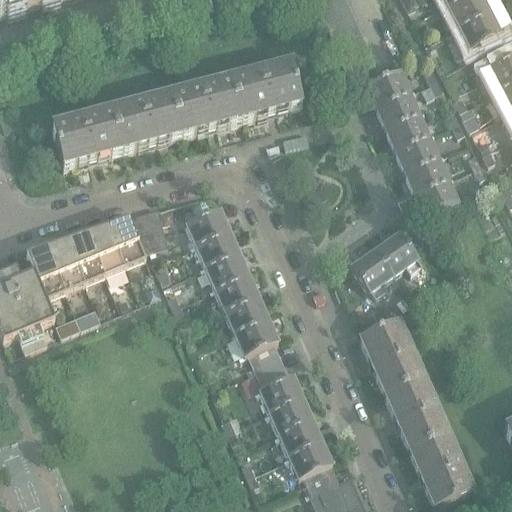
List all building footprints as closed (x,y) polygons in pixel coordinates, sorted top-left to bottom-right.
[(0,0),(0,25),(75,3),(73,0),(0,0)] [(335,0),(311,0),(316,9),(335,0)] [(345,8),(341,0),(335,0),(316,9),(320,19),(345,8)] [(397,0),(402,9),(409,5),(406,0),(397,0)] [(439,0),(445,13),(469,0),(439,0)] [(456,34),(490,16),(481,0),(469,0),(445,13),(456,34)] [(409,5),(402,9),(407,19),(415,16),(409,5)] [(350,19),(345,8),(320,19),(325,30),(350,19)] [(490,16),(456,34),(468,56),(476,52),(502,39),(490,16)] [(354,29),(350,19),(325,30),(330,40),(354,29)] [(359,40),(354,29),(330,40),(335,50),(359,40)] [(428,38),(424,31),(419,34),(422,41),(428,38)] [(502,39),(476,52),(480,60),(482,64),(508,50),(502,39)] [(364,50),(359,40),(335,50),(340,61),(364,50)] [(369,60),(364,50),(340,61),(344,72),(369,60)] [(487,74),(511,61),(511,58),(508,50),(482,64),(487,74)] [(469,66),(480,60),(476,52),(468,56),(464,58),(469,66)] [(374,72),(369,60),(344,72),(349,83),(374,72)] [(511,61),(487,74),(485,76),(496,98),(511,89),(511,61)] [(230,87),(241,129),(302,113),(289,72),(230,87)] [(429,91),(435,88),(430,78),(423,81),(429,91)] [(375,115),(408,101),(407,99),(398,79),(365,94),(375,115)] [(230,87),(170,103),(181,145),(241,129),(230,87)] [(435,88),(429,91),(434,102),(441,98),(435,88)] [(511,89),(496,98),(508,119),(511,116),(511,89)] [(408,101),(375,115),(385,139),(418,124),(417,122),(408,101)] [(131,113),(110,118),(121,161),(181,145),(170,103),(131,113)] [(454,108),(458,118),(465,115),(460,105),(454,108)] [(471,117),(467,115),(459,119),(469,138),(480,133),(471,117)] [(110,118),(51,134),(62,176),(121,161),(110,118)] [(450,133),(457,129),(452,119),(445,123),(450,133)] [(428,146),(418,124),(385,139),(395,161),(428,146)] [(457,129),(450,133),(455,143),(462,140),(457,129)] [(437,167),(428,146),(395,161),(404,182),(437,167)] [(477,151),(482,161),(488,158),(488,159),(491,158),(485,147),(477,151)] [(481,161),(487,172),(493,169),(488,159),(488,158),(482,161),(481,161)] [(472,175),(479,172),(473,161),(467,165),(472,175)] [(447,190),(437,167),(404,182),(414,204),(447,190)] [(479,172),(472,175),(477,186),(484,182),(479,172)] [(498,193),(503,203),(509,200),(504,189),(498,193)] [(457,212),(457,211),(447,190),(414,204),(424,227),(457,212)] [(511,204),(509,200),(503,203),(509,214),(511,212),(511,204)] [(176,227),(173,216),(160,220),(163,231),(176,227)] [(135,226),(129,228),(143,261),(147,260),(167,255),(161,230),(157,217),(135,223),(135,226)] [(195,254),(229,239),(219,217),(185,232),(194,252),(190,253),(191,255),(195,254)] [(123,231),(108,237),(124,276),(145,267),(143,261),(129,228),(123,231)] [(108,237),(88,245),(105,284),(124,276),(108,237)] [(205,276),(238,261),(229,239),(195,254),(204,273),(200,275),(201,278),(205,276)] [(374,258),(392,284),(396,291),(398,290),(393,283),(403,276),(408,282),(422,273),(399,240),(374,258)] [(88,245),(69,253),(85,292),(105,284),(88,245)] [(69,253),(49,262),(65,300),(85,292),(69,253)] [(369,301),(373,307),(385,299),(381,291),(392,284),(374,258),(350,275),(369,301)] [(214,298),(248,283),(238,261),(205,276),(213,295),(210,297),(211,299),(214,298)] [(49,262),(28,270),(45,309),(45,308),(65,300),(49,262)] [(0,344),(2,350),(17,344),(24,361),(46,351),(39,335),(53,329),(54,329),(45,308),(45,309),(28,270),(0,281),(0,344)] [(171,288),(166,276),(158,280),(163,292),(171,288)] [(220,322),(224,320),(258,305),(248,283),(214,298),(223,318),(219,320),(220,322)] [(172,316),(179,313),(174,302),(167,305),(172,316)] [(234,343),(268,327),(258,305),(224,320),(233,340),(229,342),(230,344),(234,343)] [(129,317),(127,312),(121,310),(116,312),(120,321),(129,317)] [(179,313),(172,316),(176,327),(184,324),(179,313)] [(248,363),(274,352),(278,350),(268,327),(234,343),(242,362),(238,364),(240,366),(248,363)] [(358,345),(369,370),(383,402),(423,384),(415,365),(398,328),(358,345)] [(185,349),(190,360),(198,356),(193,345),(185,349)] [(248,363),(253,375),(278,363),(274,352),(248,363)] [(253,375),(258,385),(283,374),(278,363),(253,375)] [(258,385),(263,397),(288,386),(283,374),(258,385)] [(268,420),(302,405),(292,384),(288,386),(263,397),(255,401),(255,402),(259,401),(268,420)] [(383,402),(408,458),(448,440),(423,384),(383,402)] [(278,442),(312,427),(302,405),(268,420),(264,423),(265,425),(269,423),(278,442)] [(226,440),(233,437),(228,427),(222,430),(226,440)] [(287,464),(321,449),(312,427),(278,442),(274,445),(275,447),(279,445),(287,464)] [(511,431),(503,436),(511,452),(511,431)] [(233,437),(226,440),(231,450),(237,447),(233,437)] [(408,458),(422,491),(431,511),(441,511),(474,498),(448,440),(408,458)] [(321,449),(287,464),(283,466),(284,469),(288,467),(297,487),(300,486),(331,473),(332,473),(321,449)] [(245,483),(252,480),(247,471),(241,474),(245,483)] [(360,511),(350,487),(339,491),(331,473),(300,486),(312,511),(360,511)] [(252,480),(245,483),(250,494),(257,491),(252,480)]
